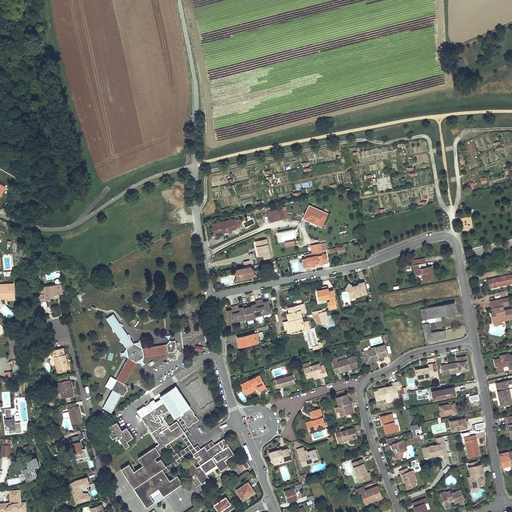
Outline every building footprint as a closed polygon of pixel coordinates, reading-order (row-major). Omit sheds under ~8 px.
[(465,67),(461,59),(456,61),(460,69),(465,67)] [(493,143),(497,151),(503,149),(499,140),(493,143)] [(55,180),(45,182),(48,191),(57,189),(55,180)] [(305,216),(323,224),(328,213),(309,205),(305,216)] [(271,220),(285,218),(284,213),(287,212),(286,207),(283,207),(284,210),(270,213),(271,220)] [(305,216),(303,219),(322,227),(323,224),(305,216)] [(234,219),(213,223),(216,236),(224,234),(224,232),(232,231),(232,229),(236,228),(234,219)] [(258,250),(259,257),(263,255),(265,255),(264,254),(269,253),(266,239),(256,241),(257,248),(259,248),(259,249),(258,250)] [(320,244),(310,246),(311,253),(322,251),(320,244)] [(322,254),(321,251),(317,252),(318,256),(312,257),(303,259),(304,265),(308,264),(309,267),(314,266),(313,263),(315,262),(316,265),(320,264),(319,260),(323,259),(322,254)] [(322,254),(323,259),(319,260),(320,264),(328,262),(326,254),(322,254)] [(427,267),(425,258),(413,260),(415,274),(422,273),(423,281),(434,279),(432,268),(427,269),(427,267)] [(245,267),(237,269),(235,275),(237,274),(238,280),(254,277),(253,271),(255,271),(251,266),(250,266),(245,267)] [(511,274),(492,279),(494,288),(511,283),(511,274)] [(0,296),(3,296),(5,298),(6,298),(6,296),(9,295),(11,294),(15,293),(14,282),(3,283),(3,285),(1,287),(0,286),(0,296)] [(349,283),(345,289),(349,291),(350,298),(367,293),(364,282),(358,283),(358,285),(357,285),(356,287),(354,287),(353,286),(349,283)] [(45,294),(41,294),(39,295),(40,302),(46,301),(45,299),(51,298),(50,295),(58,294),(62,293),(61,283),(54,284),(44,286),(45,294)] [(328,289),(317,291),(319,301),(329,298),(331,304),(335,303),(332,291),(328,291),(328,289)] [(231,310),(226,311),(229,321),(234,320),(234,321),(246,318),(247,320),(255,318),(255,316),(268,313),(267,312),(272,311),(269,301),(265,301),(265,302),(263,303),(263,302),(263,299),(255,301),(256,303),(256,304),(255,305),(254,304),(251,305),(249,306),(250,308),(248,308),(247,306),(247,304),(243,305),(243,306),(240,307),(241,308),(239,309),(239,308),(238,305),(231,307),(232,309),(232,310),(231,311),(231,310)] [(498,300),(491,302),(492,309),(495,309),(496,313),(493,313),(492,314),(493,321),(498,320),(498,319),(505,317),(506,320),(511,319),(510,318),(511,317),(511,308),(504,311),(502,303),(499,303),(498,300)] [(454,302),(439,305),(441,316),(456,313),(454,302)] [(439,305),(426,308),(428,319),(441,316),(439,305)] [(297,307),(289,309),(290,313),(287,314),(289,321),(302,318),(300,310),(297,311),(297,307)] [(322,313),(314,315),(315,318),(317,317),(318,323),(322,322),(322,324),(326,323),(329,322),(326,312),(322,313)] [(113,390),(103,408),(111,413),(121,395),(124,396),(127,389),(125,382),(137,363),(144,357),(168,354),(168,352),(175,351),(175,349),(177,349),(176,347),(176,342),(175,340),(171,341),(170,340),(167,345),(143,348),(134,343),(114,314),(106,319),(127,348),(129,358),(117,380),(114,384),(115,385),(113,390)] [(284,322),(285,329),(288,328),(291,328),(292,331),(297,330),(297,329),(299,328),(304,327),(305,331),(310,330),(308,322),(303,323),(302,318),(289,321),(284,322)] [(424,334),(431,333),(429,323),(422,324),(424,334)] [(431,333),(424,334),(426,342),(446,338),(445,330),(431,333)] [(255,333),(237,337),(239,345),(247,343),(248,345),(260,342),(259,336),(261,336),(263,335),(262,332),(255,334),(255,333)] [(139,342),(134,343),(143,348),(141,344),(143,341),(140,340),(139,342)] [(372,351),(364,354),(366,361),(370,360),(371,362),(377,360),(376,357),(378,356),(378,358),(388,355),(385,345),(375,347),(371,348),(371,349),(372,351)] [(64,354),(62,348),(51,350),(55,365),(56,365),(58,371),(65,369),(68,368),(67,362),(65,362),(65,360),(66,359),(65,354),(64,354)] [(500,359),(495,360),(497,371),(504,370),(503,365),(508,363),(508,366),(511,365),(511,354),(506,356),(506,355),(500,356),(500,359)] [(358,367),(355,356),(348,358),(338,361),(337,358),(331,359),(336,373),(347,370),(346,368),(351,367),(352,369),(358,367)] [(466,356),(457,357),(458,362),(458,364),(456,364),(454,363),(441,365),(443,374),(469,369),(466,356)] [(144,357),(137,363),(141,363),(143,366),(145,364),(143,361),(144,357)] [(310,366),(304,368),(307,378),(314,376),(319,374),(319,377),(327,374),(326,370),(322,371),(320,366),(320,363),(310,366)] [(434,371),(432,363),(428,364),(428,366),(422,368),(422,369),(421,369),(420,368),(415,369),(417,378),(422,377),(429,376),(438,374),(437,370),(434,371)] [(267,387),(260,374),(249,380),(250,382),(245,385),(247,387),(246,388),(244,390),(246,395),(255,391),(254,389),(257,388),(259,391),(267,387)] [(293,374),(277,379),(280,387),(296,382),(293,374)] [(73,395),(68,375),(57,378),(58,382),(61,392),(62,398),(73,395)] [(111,377),(106,386),(113,390),(115,385),(114,384),(117,380),(111,377)] [(249,380),(241,384),(244,390),(246,388),(247,387),(245,385),(250,382),(249,380)] [(374,391),(375,396),(376,400),(385,398),(394,395),(395,397),(399,396),(397,390),(397,389),(401,388),(399,380),(391,382),(392,384),(378,388),(378,389),(374,391)] [(511,384),(511,383),(511,380),(496,383),(500,405),(511,403),(508,385),(511,384)] [(134,471),(129,464),(121,469),(147,507),(155,502),(150,494),(159,487),(164,495),(183,483),(177,475),(170,480),(165,473),(162,469),(166,467),(161,459),(157,461),(155,458),(168,449),(166,445),(169,443),(180,435),(185,432),(177,421),(169,426),(162,415),(169,410),(175,418),(182,413),(183,414),(180,416),(183,420),(185,422),(185,423),(188,427),(192,425),(192,424),(194,422),(195,423),(199,420),(196,416),(195,416),(194,414),(194,413),(191,409),(190,409),(189,408),(190,407),(176,386),(160,396),(162,398),(164,402),(159,406),(156,402),(155,400),(139,410),(138,412),(159,444),(138,458),(143,465),(134,471)] [(437,399),(455,395),(453,387),(431,391),(432,395),(436,394),(437,399)] [(351,407),(349,407),(348,403),(349,403),(347,394),(336,397),(338,406),(335,407),(336,408),(337,412),(339,411),(341,416),(353,412),(351,407)] [(77,406),(76,401),(67,404),(72,425),(83,422),(79,406),(77,406)] [(439,412),(440,416),(451,413),(451,415),(459,413),(458,407),(457,405),(455,405),(455,403),(453,403),(452,402),(448,403),(448,404),(440,406),(441,411),(439,412)] [(8,429),(9,433),(22,432),(21,422),(15,422),(15,418),(12,418),(11,408),(2,409),(3,413),(5,412),(6,419),(5,419),(6,430),(8,429)] [(307,421),(309,430),(326,425),(321,409),(313,411),(315,419),(313,420),(307,421)] [(381,416),(383,425),(384,424),(385,424),(388,433),(399,431),(398,425),(395,426),(392,414),(381,416)] [(452,430),(467,427),(465,418),(450,421),(452,430)] [(183,420),(179,422),(186,432),(185,432),(187,436),(190,434),(184,424),(185,423),(185,422),(183,420)] [(127,441),(133,437),(127,427),(122,430),(117,422),(106,428),(113,438),(118,434),(120,437),(120,438),(126,447),(130,444),(127,441)] [(412,432),(413,436),(413,439),(414,442),(420,441),(419,436),(415,437),(415,436),(416,435),(415,430),(421,429),(420,423),(410,425),(412,432)] [(354,428),(336,433),(338,441),(346,439),(346,438),(348,437),(349,440),(358,438),(354,428)] [(169,443),(166,445),(168,449),(176,460),(166,467),(162,469),(165,473),(185,459),(183,455),(191,450),(193,454),(201,449),(198,445),(194,447),(187,436),(185,432),(180,435),(188,446),(176,454),(169,443)] [(475,435),(465,437),(469,457),(480,455),(478,447),(476,439),(475,435)] [(79,436),(71,438),(77,461),(88,458),(85,449),(82,449),(79,436)] [(220,436),(205,446),(207,450),(222,440),(220,436)] [(446,449),(443,436),(437,438),(438,444),(428,447),(429,449),(430,454),(431,457),(437,455),(437,454),(439,454),(439,455),(443,454),(443,450),(446,449)] [(391,444),(393,450),(394,454),(393,458),(401,460),(404,451),(407,450),(405,445),(403,440),(396,443),(394,437),(386,439),(389,445),(391,444)] [(201,449),(193,454),(200,465),(197,467),(193,462),(185,467),(192,476),(195,474),(202,483),(209,478),(207,474),(206,473),(217,465),(218,467),(221,471),(228,466),(225,460),(234,454),(224,439),(222,440),(207,450),(205,446),(201,449)] [(1,455),(10,456),(11,445),(2,445),(1,455)] [(291,457),(288,447),(277,450),(277,451),(275,452),(275,451),(269,452),(272,463),(291,457)] [(304,447),(297,449),(302,464),(306,463),(307,464),(313,462),(313,463),(320,461),(316,449),(308,452),(307,450),(305,451),(304,447)] [(502,467),(511,464),(511,450),(508,452),(499,454),(502,467)] [(30,472),(27,474),(29,480),(37,477),(34,467),(39,465),(36,457),(26,461),(30,472)] [(362,459),(352,462),(360,482),(370,478),(368,472),(362,459)] [(242,462),(246,469),(250,466),(246,460),(242,462)] [(471,476),(470,477),(471,482),(473,481),(474,487),(479,486),(485,485),(483,479),(480,476),(480,474),(484,473),(482,464),(469,467),(471,476)] [(217,465),(206,473),(207,474),(218,467),(217,465)] [(409,471),(407,467),(399,470),(401,474),(402,473),(406,482),(408,488),(416,485),(415,481),(410,470),(409,471)] [(75,480),(71,483),(73,489),(72,489),(74,495),(77,497),(80,496),(82,500),(90,498),(86,487),(85,488),(84,486),(86,485),(89,484),(87,476),(75,480)] [(250,487),(251,486),(248,482),(236,490),(243,500),(254,493),(250,487)] [(294,486),(295,488),(284,491),(286,500),(293,498),(294,500),(299,499),(296,489),(303,487),(302,483),(294,486)] [(366,492),(365,491),(361,493),(364,502),(369,500),(369,502),(378,499),(378,497),(382,496),(378,486),(373,488),(374,489),(371,490),(371,489),(368,490),(368,491),(366,492)] [(450,490),(446,492),(447,494),(443,495),(444,499),(442,500),(444,507),(451,504),(450,503),(449,501),(453,499),(454,501),(455,503),(465,499),(461,489),(451,493),(450,490)] [(19,494),(19,490),(9,491),(10,495),(18,494),(19,499),(20,499),(19,494)] [(259,492),(248,499),(251,502),(261,496),(259,492)] [(25,511),(24,503),(20,503),(20,499),(19,499),(18,494),(10,495),(10,503),(0,504),(0,511),(3,511),(4,511),(5,511),(15,511),(18,511),(25,511)] [(226,497),(214,505),(219,511),(224,508),(227,511),(234,507),(232,503),(230,503),(226,497)] [(426,498),(413,503),(416,511),(427,511),(425,504),(427,502),(426,498)]
